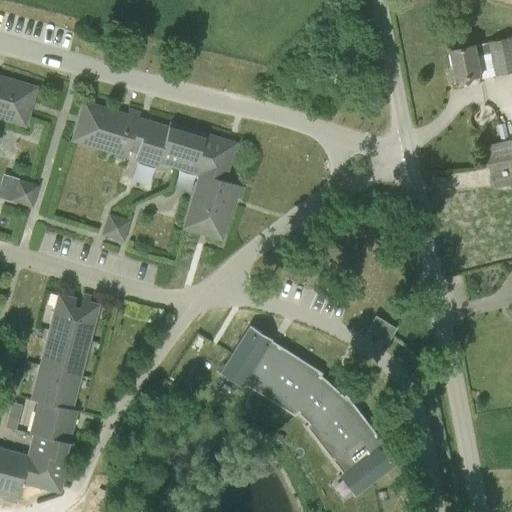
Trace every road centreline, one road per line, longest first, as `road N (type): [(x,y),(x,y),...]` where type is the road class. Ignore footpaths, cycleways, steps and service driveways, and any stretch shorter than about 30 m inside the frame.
road 1 (unclassified): [(477,511),(408,154)]
road 2 (residential): [(437,511),(420,418),(390,366),(293,311),(205,295)]
road 3 (residential): [(329,134),(0,41)]
road 4 (residential): [(205,295),(114,418),(71,498),(50,511)]
road 5 (residential): [(205,295),(147,296),(0,251)]
road 6 (residential): [(337,192),(205,295)]
road 7 (unclassified): [(408,154),(379,0)]
